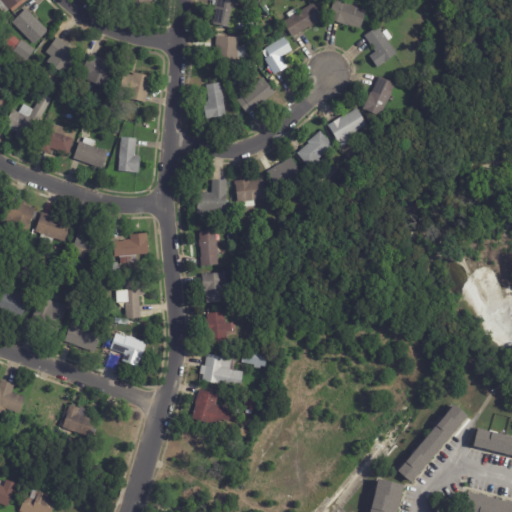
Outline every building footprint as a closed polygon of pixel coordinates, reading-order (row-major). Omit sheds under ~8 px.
[(20,0),(9,9),(9,8),(4,12),(0,6),(0,0),(20,0)] [(153,0),(151,8),(131,3),(131,4),(125,2),(125,0),(153,0)] [(237,0),(233,27),(214,24),(217,9),(216,9),(217,0),(237,0)] [(361,30),(329,20),(334,1),(355,7),(355,8),(367,11),(361,30)] [(303,31),(294,36),(285,21),(290,17),(298,12),(314,3),(324,19),(312,26),(303,31)] [(269,15),(266,17),(264,13),(262,14),(259,9),(265,6),(270,15),(269,15)] [(32,12),(49,30),(35,44),(13,22),(27,8),(32,12)] [(239,29),(239,22),(253,21),(253,29),(239,29)] [(378,68),(370,56),(375,52),(364,36),(378,26),(382,33),(386,30),(392,38),(388,41),(397,54),(378,68)] [(10,33),(20,41),(15,49),(5,41),(10,33)] [(217,44),(217,36),(240,38),(239,47),(247,47),(246,58),(239,57),(239,65),(216,64),(217,44)] [(59,38),(65,42),(69,45),(73,48),(77,50),(77,51),(79,53),(70,66),(65,74),(48,61),(52,56),(46,52),(58,37),(59,38)] [(288,66),(276,74),(264,55),(269,52),(267,48),(285,37),(293,50),(282,56),(288,66)] [(22,39),(35,49),(27,61),(14,51),(22,39)] [(93,53),(104,58),(105,56),(117,61),(105,88),(87,79),(90,72),(84,70),(91,53),(93,53)] [(0,70),(0,61),(8,54),(13,60),(0,70)] [(16,93),(0,82),(0,74),(4,69),(12,74),(12,73),(24,82),(16,93)] [(135,72),(152,76),(146,102),(128,98),(130,91),(120,89),(124,73),(134,75),(134,72),(135,72)] [(39,83),(33,79),(36,75),(42,79),(39,83)] [(382,116),(364,109),(372,92),(373,92),(380,76),(397,83),(382,116)] [(264,102),(249,115),(237,101),(242,97),(242,96),(264,78),(276,93),(264,102)] [(38,85),(33,91),(29,88),(33,82),(38,85)] [(222,88),(226,116),(207,119),(204,102),(209,102),(206,85),(221,82),(222,88)] [(16,134),(17,132),(5,125),(14,109),(20,112),(25,104),(34,109),(43,93),(52,99),(27,143),(15,136),(16,134)] [(362,129),(353,134),(353,135),(350,138),(352,141),(342,147),(329,125),(347,114),(348,114),(358,108),(368,124),(362,129)] [(58,150),(52,148),(50,153),(40,149),(47,127),(53,130),(55,124),(77,132),(70,154),(58,150)] [(329,140),(334,146),(320,158),(323,162),(312,170),(298,153),(310,143),(309,141),(322,131),(329,140)] [(137,141),(136,155),(142,156),(140,173),(119,171),(123,136),(137,138),(137,141)] [(87,163),(74,158),(80,141),(84,142),(85,137),(96,141),(94,146),(109,152),(103,169),(87,163)] [(268,172),(281,164),(281,165),(292,158),(304,177),(280,192),(268,173),(268,172)] [(333,176),(329,171),(334,167),(338,171),(333,176)] [(265,179),(267,198),(255,200),(256,206),(245,207),(245,201),(239,202),(237,185),(236,185),(235,181),(252,178),(253,181),(265,179)] [(211,192),(213,192),(213,179),(228,180),(227,212),(198,211),(198,192),(211,192)] [(13,200),(36,208),(35,211),(38,212),(36,220),(33,218),(27,233),(3,224),(11,200),(13,200)] [(44,212),(53,215),(53,216),(72,223),(66,242),(54,238),(53,243),(40,238),(42,234),(35,231),(42,212),(44,212)] [(90,232),(90,233),(95,235),(96,231),(106,235),(98,257),(86,252),(84,259),(71,254),(81,228),(90,232)] [(216,232),(217,240),(218,240),(219,264),(202,265),(201,257),(202,257),(201,246),(200,246),(200,239),(201,239),(200,231),(216,230),(216,232)] [(138,262),(121,264),(121,256),(115,257),(114,242),(124,241),(124,240),(131,239),(131,234),(148,233),(150,253),(137,254),(138,262)] [(51,272),(40,268),(43,260),(53,264),(51,272)] [(110,263),(118,262),(119,267),(121,267),(121,270),(119,270),(119,273),(118,273),(119,275),(112,276),(111,274),(110,263)] [(208,302),(207,291),(205,291),(203,274),(205,273),(205,274),(230,272),(231,283),(226,283),(227,301),(208,302)] [(56,279),(53,287),(43,283),(47,275),(56,279)] [(145,294),(140,294),(141,317),(127,318),(126,302),(118,302),(117,291),(125,290),(125,279),(145,278),(146,294),(145,294)] [(3,322),(0,320),(0,298),(6,281),(15,284),(12,294),(15,295),(15,296),(29,301),(23,319),(8,313),(5,322),(3,322)] [(59,303),(68,306),(57,339),(43,335),(46,327),(32,323),(37,307),(39,308),(43,297),(59,303)] [(234,323),(234,332),(228,332),(229,343),(211,345),(210,331),(208,331),(207,319),(208,319),(208,313),(226,312),(227,324),(234,323)] [(72,343),(66,341),(71,325),(79,328),(80,323),(87,325),(85,330),(96,333),(90,350),(72,343)] [(147,343),(139,366),(124,361),(126,354),(112,349),(117,333),(127,337),(128,336),(131,337),(131,336),(137,338),(136,339),(147,343)] [(254,364),(243,362),(244,356),(235,355),(236,349),(269,355),(267,366),(262,366),(262,368),(255,367),(256,365),(254,364)] [(234,358),(232,369),(245,372),(242,387),(236,386),(235,391),(227,390),(228,386),(203,381),(205,374),(201,374),(203,365),(206,366),(208,354),(234,358)] [(3,380),(15,384),(12,393),(26,397),(21,414),(6,409),(4,414),(0,412),(0,383),(1,380),(3,380)] [(207,391),(219,395),(216,404),(234,410),(230,422),(221,419),(219,427),(193,419),(197,404),(196,404),(201,389),(207,391)] [(251,414),(246,413),(247,409),(244,408),(246,397),(257,399),(255,410),(253,410),(252,414),(251,414)] [(71,405),(81,408),(79,414),(96,420),(90,437),(74,432),(72,437),(61,433),(68,412),(71,405)] [(470,417),(413,484),(400,472),(457,405),(470,417)] [(511,455),(474,446),(479,428),(511,435),(511,455)] [(251,433),(249,439),(240,436),(242,430),(251,433)] [(18,467),(21,461),(30,465),(27,471),(18,467)] [(405,485),(398,511),(371,511),(380,478),(405,485)] [(10,508),(0,504),(0,485),(4,487),(7,480),(18,484),(10,508)] [(20,511),(26,496),(31,498),(34,490),(58,499),(52,511),(20,511)] [(465,511),(470,493),(511,503),(511,511),(465,511)]
